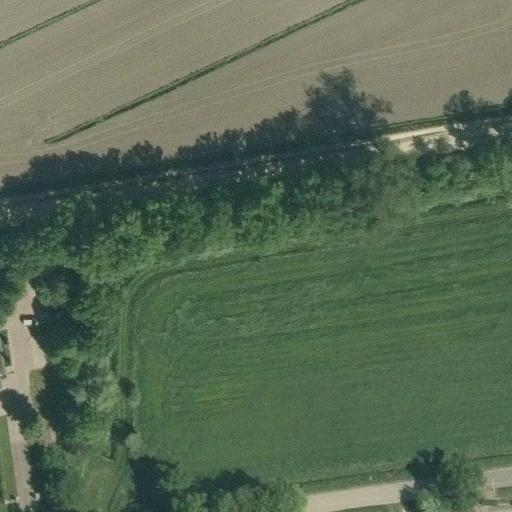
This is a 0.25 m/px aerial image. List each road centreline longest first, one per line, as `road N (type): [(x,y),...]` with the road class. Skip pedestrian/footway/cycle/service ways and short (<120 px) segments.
road 1 (unclassified): [(511,126),(0,214)]
road 2 (unclassified): [(511,476),(263,511)]
